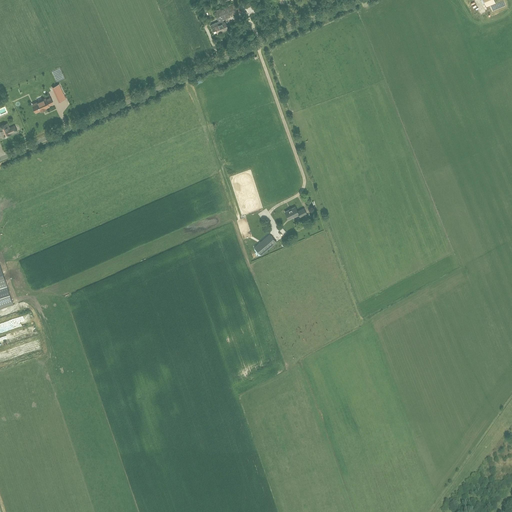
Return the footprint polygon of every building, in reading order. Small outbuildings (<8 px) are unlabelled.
[(224,22),(223,20),(238,13),(234,4),(215,13),(219,21),(210,25),(213,32),(216,30),(218,34),(228,29),(228,28),(229,28),(229,27),(228,25),(227,25),(225,22),(224,22)] [(494,12),(478,18),(482,30),(499,23),(500,26),(509,23),(505,13),(495,17),(494,12)] [(55,92),(57,96),(63,94),(59,85),(53,87),(55,92)] [(30,110),(34,117),(49,110),(45,103),(30,110)] [(10,129),(7,123),(0,126),(0,133),(3,138),(12,134),(12,133),(14,132),(12,128),(10,129)] [(297,211),(295,206),(285,212),(288,219),(295,216),(299,215),(300,216),(306,213),(304,208),(297,211)] [(298,231),(306,227),(303,222),(295,226),(298,231)] [(262,256),(277,243),(269,234),(254,247),(262,256)] [(0,307),(13,304),(5,278),(1,265),(0,265),(0,307)] [(25,339),(40,334),(37,325),(9,334),(11,343),(22,340),(21,337),(24,336),(25,339)]
